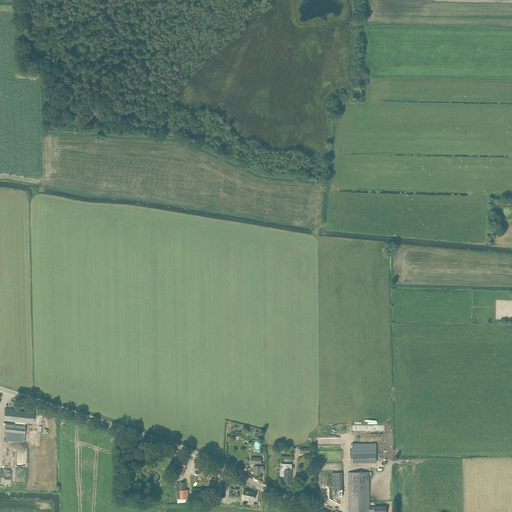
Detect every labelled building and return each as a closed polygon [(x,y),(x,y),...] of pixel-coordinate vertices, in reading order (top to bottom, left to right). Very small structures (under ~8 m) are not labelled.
[(5,408),(4,413),(4,421),(34,424),(35,413),(11,410),(12,409),(5,408)] [(25,425),(5,423),(4,434),(24,436),(25,425)] [(352,443),(352,462),(376,461),(375,442),(352,443)] [(251,458),(250,463),(257,463),(257,466),(255,466),(254,467),(253,469),(255,470),(254,475),(260,475),(260,472),(263,472),(263,467),(263,466),(261,466),(261,458),(251,458)] [(183,476),(185,468),(186,462),(176,459),(175,465),(180,467),(178,475),(183,476)] [(291,483),(291,478),(291,470),(291,465),(285,464),(285,470),(281,469),(280,476),(284,476),(284,483),(291,483)] [(348,472),(349,507),(348,511),(366,511),(369,511),(375,511),(374,511),(385,511),(386,510),(385,506),(374,506),(374,507),(369,507),(368,472),(348,472)] [(332,490),(342,489),(342,473),(332,473),(332,490)] [(185,483),(179,484),(181,499),(188,499),(187,491),(186,491),(185,483)] [(244,489),(243,494),(242,499),(246,500),(246,498),(254,500),(255,493),(249,492),(249,491),(244,489)]
